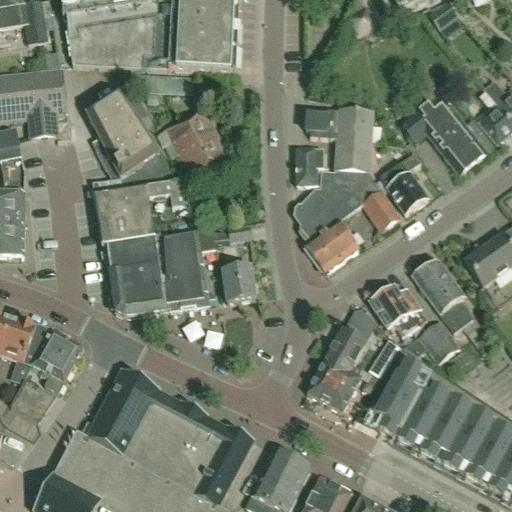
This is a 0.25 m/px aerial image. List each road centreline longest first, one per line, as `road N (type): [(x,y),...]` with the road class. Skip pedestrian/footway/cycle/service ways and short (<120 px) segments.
road 1 (residential): [(296,305),(277,202),(276,0)]
road 2 (residential): [(296,305),(332,298),(511,173)]
road 3 (tertiary): [(439,511),(261,411)]
road 4 (residential): [(2,511),(115,344)]
road 5 (tertiary): [(261,411),(115,344)]
road 6 (tertiary): [(115,344),(0,293)]
